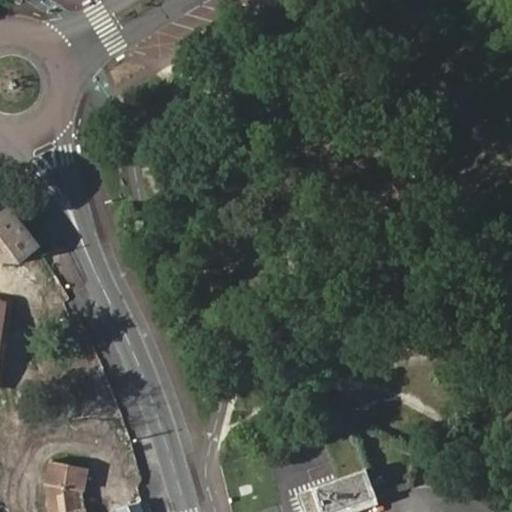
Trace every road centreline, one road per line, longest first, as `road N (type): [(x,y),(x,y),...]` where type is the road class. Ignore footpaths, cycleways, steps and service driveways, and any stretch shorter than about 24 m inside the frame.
road 1 (tertiary): [(188,511),(99,250),(37,128)]
road 2 (residential): [(62,88),(187,0)]
